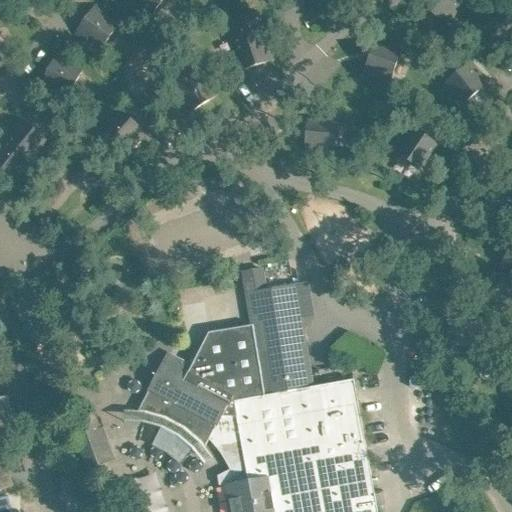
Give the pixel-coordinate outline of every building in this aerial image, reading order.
[(142,5),(153,14),(164,0),(129,0),(139,8),(142,5)] [(428,0),(424,6),(448,26),(459,13),(456,11),(465,0),(464,0),(428,0)] [(476,19),(493,40),(511,25),(511,16),(500,1),(476,19)] [(74,35),(100,53),(120,25),(95,6),(74,35)] [(235,58),(239,71),(275,60),(260,12),(223,24),(227,38),(231,37),(238,57),(235,58)] [(379,76),(392,80),(403,48),(389,43),(389,46),(375,42),(364,75),(378,80),(379,76)] [(41,89),(68,102),(83,71),(69,65),(71,62),(58,55),(41,89)] [(455,95),(464,105),(491,84),(480,71),(478,73),(470,64),(443,87),(452,98),(455,95)] [(170,91),(188,116),(219,95),(210,82),(207,84),(199,71),(170,91)] [(98,131),(126,156),(147,133),(120,109),(110,121),(108,119),(98,131)] [(305,152),(321,153),(321,151),(333,152),(335,118),(322,117),(321,120),(308,119),(305,152)] [(0,167),(19,182),(50,141),(20,119),(11,131),(12,132),(1,147),(0,146),(0,167)] [(397,153),(425,173),(436,159),(431,155),(438,146),(412,126),(403,138),(406,141),(397,153)] [(80,175),(95,186),(103,177),(88,165),(80,175)] [(511,246),(500,269),(511,275),(509,279),(511,280),(511,246)] [(378,511),(355,381),(311,388),(299,318),(311,316),(306,284),(263,291),(259,270),(244,272),(253,326),(210,333),(192,367),(168,354),(138,412),(145,412),(166,418),(184,428),(200,441),(205,447),(209,439),(215,445),(222,455),(227,462),(231,470),(218,477),(220,486),(224,485),(228,511),(378,511)] [(0,431),(14,428),(8,398),(0,400),(0,431)] [(92,414),(71,421),(78,442),(88,469),(101,465),(109,462),(107,458),(113,456),(104,430),(98,432),(92,414)]
